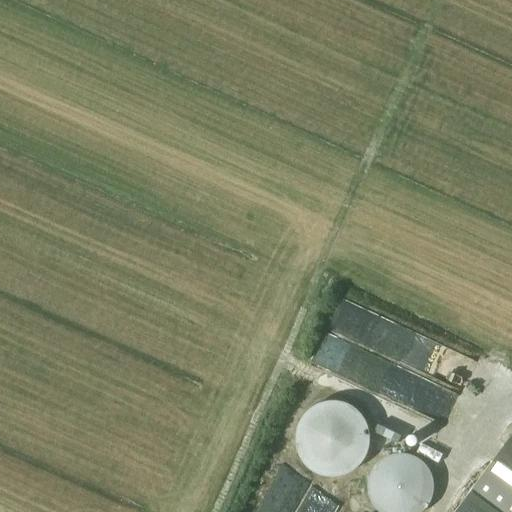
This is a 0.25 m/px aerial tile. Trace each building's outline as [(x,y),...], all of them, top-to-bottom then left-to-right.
[(346,335),(349,324),(344,323),(348,307),(338,305),(332,332),(346,335)] [(299,464),(348,477),(366,412),(315,398),(305,433),(307,433),(299,464)] [(511,511),(511,437),(457,511),(511,511)] [(435,490),(435,487),(435,484),(434,481),(434,479),(433,476),(432,472),(430,469),(428,467),(426,464),(423,462),(420,459),(418,458),(416,457),(413,456),(408,454),(405,454),(402,454),(398,454),(395,454),(393,455),(390,456),(387,457),(385,458),(382,460),(380,461),(377,464),(376,466),(373,469),(372,470),(371,474),(370,477),(369,480),(368,483),(368,487),(368,490),(368,493),(369,496),(370,499),(371,502),(373,505),(375,508),(377,510),(378,511),(423,511),(426,510),(427,509),(430,505),(431,503),(432,501),(433,498),(434,494),(435,491),(435,490)] [(306,488),(294,511),(332,511),(337,503),(306,488)]
